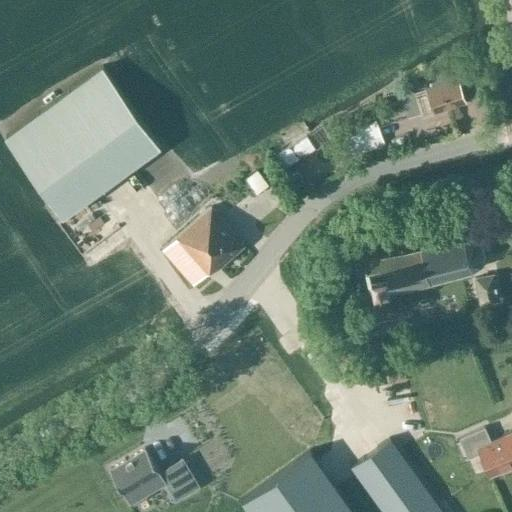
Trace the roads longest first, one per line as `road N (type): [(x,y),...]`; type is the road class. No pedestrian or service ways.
road 1 (tertiary): [(0,455),(180,351),(309,205),(356,177),(511,132)]
road 2 (unknown): [(225,308),(227,391),(211,457)]
